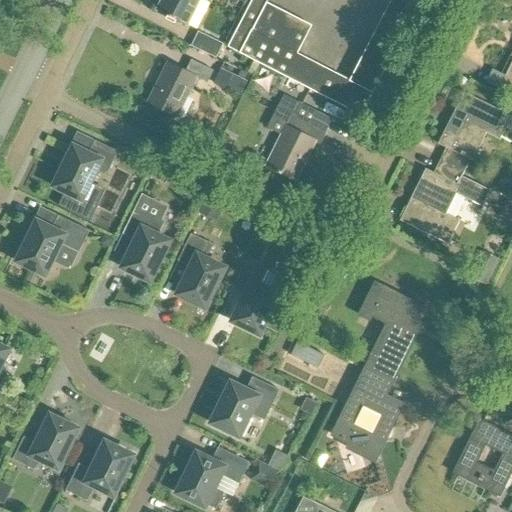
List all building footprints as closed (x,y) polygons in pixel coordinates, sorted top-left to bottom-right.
[(198,0),(162,0),(157,12),(186,26),(198,0)] [(391,0),(349,82),(297,55),(311,27),(266,4),(268,0),(251,0),(227,48),(361,117),(420,0),(391,0)] [(190,47),(215,59),(223,45),(197,32),(190,47)] [(147,104),(176,118),(196,78),(207,83),(213,72),(191,61),(185,72),(167,63),(147,104)] [(232,77),(232,76),(221,70),(215,82),(242,94),(246,85),(232,77)] [(446,149),(440,162),(463,173),(470,160),(472,162),(486,134),(499,140),(511,117),(464,94),(438,145),(446,149)] [(320,146),(327,131),(295,115),(301,103),(284,95),(279,107),(268,129),(282,136),(266,167),(295,182),(314,143),(320,146)] [(73,147),(54,188),(81,201),(96,169),(107,174),(117,152),(95,141),(88,155),(73,147)] [(222,145),(218,154),(227,158),(231,150),(222,145)] [(463,173),(440,162),(434,174),(425,170),(400,221),(448,245),(459,222),(445,215),(459,187),(457,186),(463,173)] [(159,169),(154,180),(164,185),(170,174),(159,169)] [(142,195),(122,235),(135,241),(122,269),(149,282),(169,242),(156,236),(162,223),(159,222),(165,209),(142,197),(143,195),(142,195)] [(218,215),(224,204),(208,196),(202,207),(218,215)] [(17,263),(44,276),(60,244),(78,254),(89,232),(58,216),(51,230),(37,222),(17,263)] [(109,249),(114,239),(104,235),(100,244),(109,249)] [(191,268),(177,296),(204,309),(224,269),(205,260),(212,245),(191,235),(177,262),(191,268)] [(486,286),(498,260),(486,254),(474,280),(486,286)] [(337,266),(347,272),(352,263),(341,257),(337,266)] [(232,322),(259,336),(279,295),(260,286),(267,272),(246,261),(232,288),(245,295),(232,322)] [(330,278),(341,283),(346,275),(335,269),(330,278)] [(386,328),(365,371),(391,384),(416,332),(408,328),(418,306),(375,285),(360,316),(386,328)] [(279,334),(286,320),(274,314),(267,328),(279,334)] [(290,356),(317,370),(324,356),(297,342),(290,356)] [(391,384),(365,371),(333,436),(359,449),(357,453),(374,462),(402,405),(384,397),(391,384)] [(211,424),(238,437),(250,414),(264,421),(279,391),(252,378),(246,391),(231,384),(211,424)] [(12,460),(34,471),(39,461),(58,470),(77,430),(50,416),(37,444),(23,438),(12,460)] [(511,436),(479,420),(452,474),(500,498),(511,472),(511,436)] [(65,491),(87,502),(94,488),(113,497),(132,456),(105,443),(92,471),(79,464),(65,491)] [(177,494),(204,508),(206,505),(216,510),(224,493),(214,488),(220,476),(239,485),(249,463),(218,448),(211,461),(197,454),(177,494)] [(260,466),(256,473),(262,476),(259,482),(269,487),(276,474),(260,466)] [(0,503),(4,505),(13,487),(0,481),(0,503)] [(295,511),(331,511),(303,498),(295,511)]
